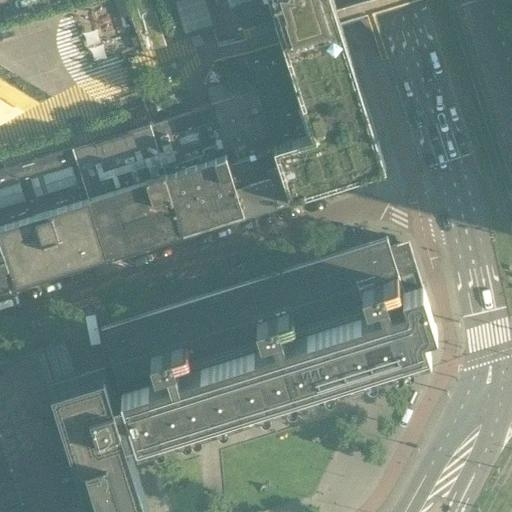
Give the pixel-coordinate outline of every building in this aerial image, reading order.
[(153,0),(101,0),(59,11),(68,47),(138,29),(143,49),(165,43),(153,0)] [(269,0),(228,0),(237,29),(275,17),(269,0)] [(269,0),(275,17),(237,29),(242,45),(251,75),(256,88),(273,145),(287,187),(290,195),(385,165),(340,22),(338,15),(336,9),(333,0),(269,0)] [(273,145),(256,88),(210,102),(243,209),(290,195),(287,187),(273,145)] [(210,102),(149,121),(182,228),(243,209),(210,102)] [(73,145),(88,196),(106,252),(182,228),(149,121),(73,145)] [(106,252),(88,196),(73,145),(0,167),(0,235),(14,281),(106,252)] [(0,285),(14,281),(0,235),(0,285)] [(413,360),(413,359),(413,358),(430,352),(424,332),(436,328),(422,284),(420,285),(420,284),(387,294),(386,290),(397,286),(394,276),(382,279),(381,275),(407,267),(399,242),(390,245),(387,235),(100,325),(117,386),(130,427),(138,444),(155,439),(155,440),(156,441),(157,442),(158,442),(159,443),(160,443),(162,442),(163,442),(164,440),(165,439),(165,438),(165,437),(165,436),(166,435),(181,431),(182,432),(182,433),(184,434),(186,434),(188,434),(189,433),(190,433),(191,432),(191,431),(191,430),(192,429),(191,428),(192,429),(193,430),(194,431),(195,431),(196,431),(197,431),(198,431),(200,430),(201,429),(201,428),(202,427),(202,426),(202,425),(202,424),(218,419),(218,420),(219,421),(219,422),(220,422),(221,423),(222,423),(224,423),(226,422),(227,421),(228,420),(228,418),(228,417),(228,416),(260,406),(261,407),(261,408),(262,408),(263,409),(265,410),(266,410),(267,409),(268,409),(270,407),(270,406),(270,405),(270,404),(270,403),(271,402),(286,398),(287,398),(287,399),(288,400),(289,401),(291,401),(293,401),(294,401),(295,400),(296,399),(297,397),(297,396),(297,395),(296,394),(298,394),(298,395),(299,396),(300,397),(301,398),(303,398),(304,398),(306,397),(307,396),(307,395),(308,395),(308,393),(308,392),(308,391),(324,386),(325,387),(325,388),(327,389),(329,390),(330,390),(331,389),(332,389),(333,388),(334,387),(334,386),(335,384),(334,384),(334,383),(366,372),(367,374),(368,375),(369,376),(371,376),(372,376),(373,376),(374,375),(375,375),(376,374),(376,373),(377,372),(377,370),(376,369),(393,364),(393,365),(394,366),(394,367),(395,367),(397,368),(398,368),(399,368),(401,367),(402,366),(403,365),(403,364),(403,363),(403,362),(403,361),(403,362),(404,363),(405,363),(406,364),(407,365),(408,365),(410,365),(412,364),(413,362),(413,361),(413,360)] [(0,511),(69,511),(82,488),(47,377),(48,377),(41,347),(65,339),(64,338),(0,358),(0,511)] [(69,511),(147,511),(122,429),(130,427),(117,386),(109,389),(100,360),(48,377),(47,377),(82,488),(69,511)]
